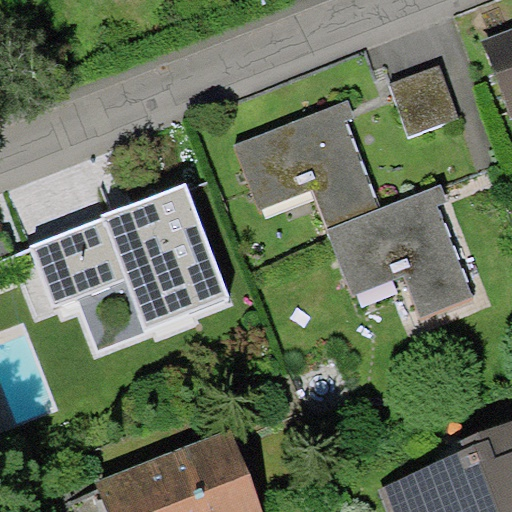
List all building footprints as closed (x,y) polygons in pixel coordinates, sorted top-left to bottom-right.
[(511,33),(480,44),(510,132),(511,131),(511,33)] [(442,71),(391,89),(414,151),(465,133),(442,71)] [(353,109),(243,151),(267,215),(319,195),(358,297),(406,279),(423,322),(475,302),(443,218),(452,211),(445,196),(386,221),(349,132),(356,119),(353,109)] [(202,189),(33,255),(56,313),(137,282),(159,340),(248,305),(202,189)] [(511,511),(511,436),(383,492),(400,511),(511,511)] [(269,511),(240,439),(102,494),(109,511),(269,511)]
